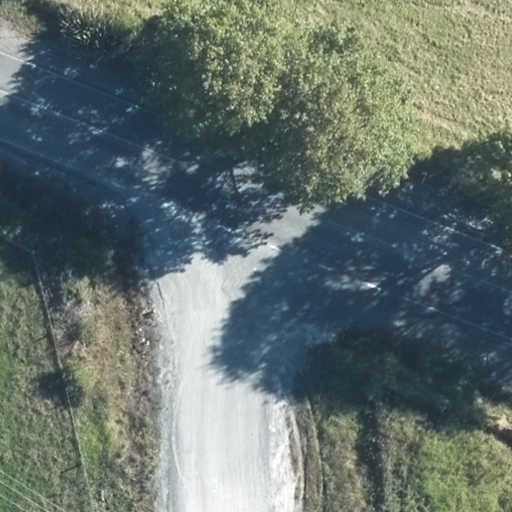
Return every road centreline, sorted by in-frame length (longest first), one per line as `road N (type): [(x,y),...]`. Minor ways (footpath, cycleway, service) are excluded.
road 1 (unclassified): [(271,202),(225,339),(228,511)]
road 2 (tertiary): [(271,202),(0,93)]
road 3 (tertiary): [(511,295),(271,202)]
